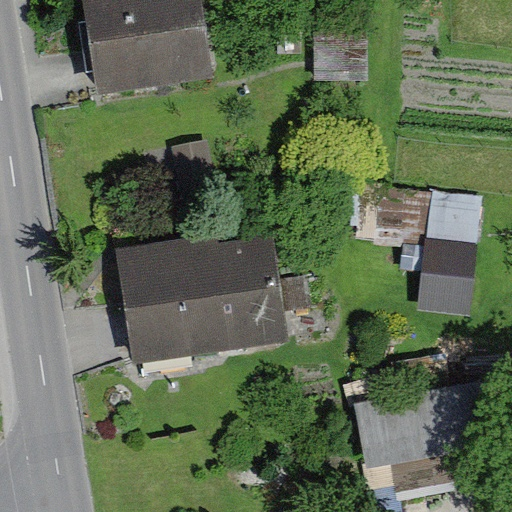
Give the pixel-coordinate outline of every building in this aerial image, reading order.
[(201,0),(102,0),(114,89),(211,76),(201,0)] [(378,169),(378,214),(429,214),(429,295),(484,295),(484,169),(378,169)] [(284,237),(139,252),(150,356),(295,340),(284,237)] [(446,338),(392,345),(397,382),(451,375),(446,338)] [(370,458),(499,450),(494,377),(365,386),(370,458)]
